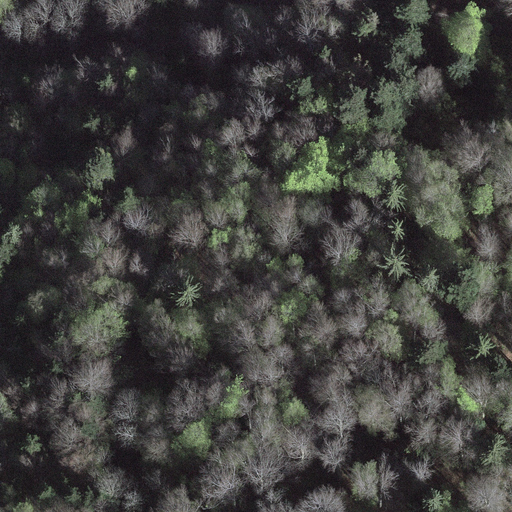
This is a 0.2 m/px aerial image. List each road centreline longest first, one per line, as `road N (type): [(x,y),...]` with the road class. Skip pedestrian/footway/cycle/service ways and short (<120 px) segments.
road 1 (track): [(269,0),(118,60),(0,86)]
road 2 (track): [(511,30),(358,0)]
